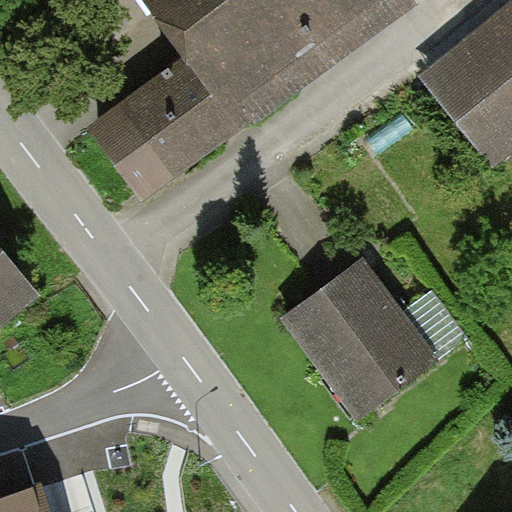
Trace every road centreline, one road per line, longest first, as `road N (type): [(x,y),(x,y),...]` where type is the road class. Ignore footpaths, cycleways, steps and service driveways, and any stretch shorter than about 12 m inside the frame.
road 1 (tertiary): [(185,358),(0,110)]
road 2 (residential): [(185,358),(0,436)]
road 3 (tertiary): [(297,511),(185,358)]
